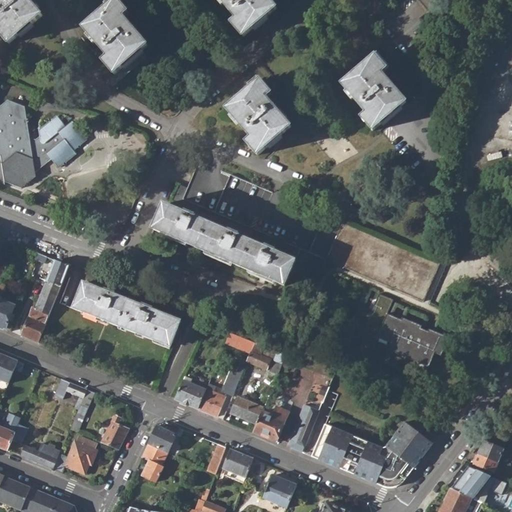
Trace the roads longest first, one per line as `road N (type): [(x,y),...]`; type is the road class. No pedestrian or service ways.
road 1 (residential): [(156,405),(400,511)]
road 2 (residential): [(178,129),(207,92),(316,0)]
road 3 (residential): [(178,129),(97,83),(51,0)]
road 4 (residential): [(178,129),(342,200)]
road 5 (residential): [(0,339),(156,405)]
road 6 (residential): [(361,0),(429,76),(409,136)]
road 7 (residential): [(122,264),(178,129)]
road 8 (residential): [(122,264),(0,216)]
